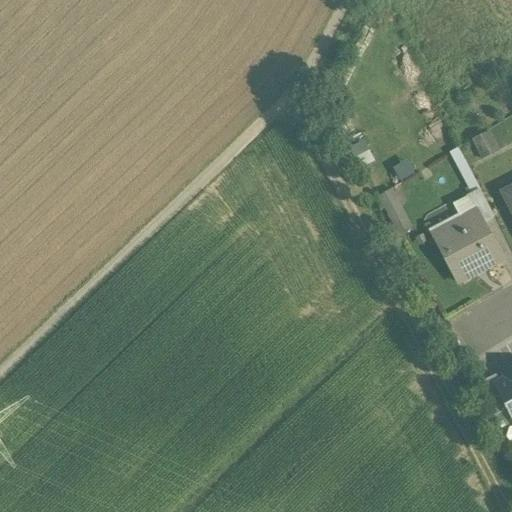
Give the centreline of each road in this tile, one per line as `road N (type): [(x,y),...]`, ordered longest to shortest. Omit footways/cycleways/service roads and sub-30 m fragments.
road 1 (track): [(0,372),(284,100),(346,0)]
road 2 (track): [(284,100),(511,509)]
